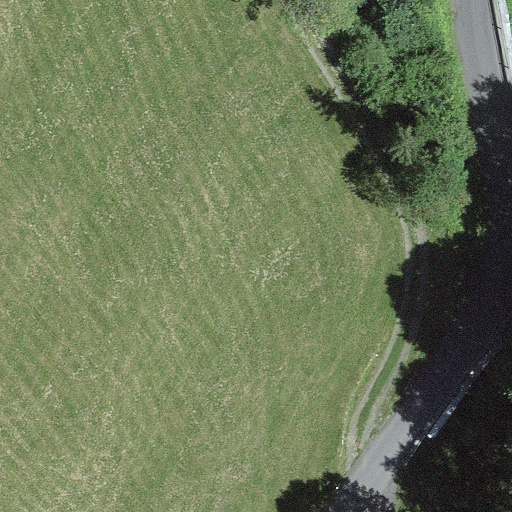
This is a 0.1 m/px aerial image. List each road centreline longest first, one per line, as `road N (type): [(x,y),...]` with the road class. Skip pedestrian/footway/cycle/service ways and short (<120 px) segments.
road 1 (unclassified): [(349,511),(509,265),(472,0)]
road 2 (track): [(361,496),(366,408),(413,311),(423,264),(409,211),(300,0)]
